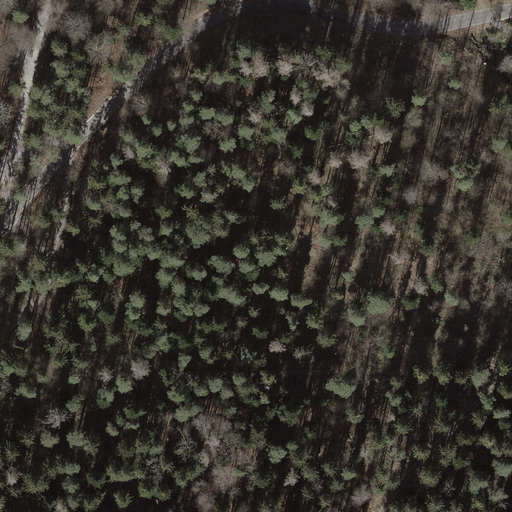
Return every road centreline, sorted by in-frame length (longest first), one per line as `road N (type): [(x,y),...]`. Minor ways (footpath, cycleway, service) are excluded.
road 1 (residential): [(0,226),(178,41),(220,16),(281,6),(430,28),(511,9)]
road 2 (track): [(51,265),(81,135),(14,158)]
road 3 (track): [(0,328),(35,300),(51,265),(13,211),(7,192),(14,158)]
road 4 (track): [(511,369),(460,417),(382,511)]
road 5 (track): [(14,158),(51,0)]
